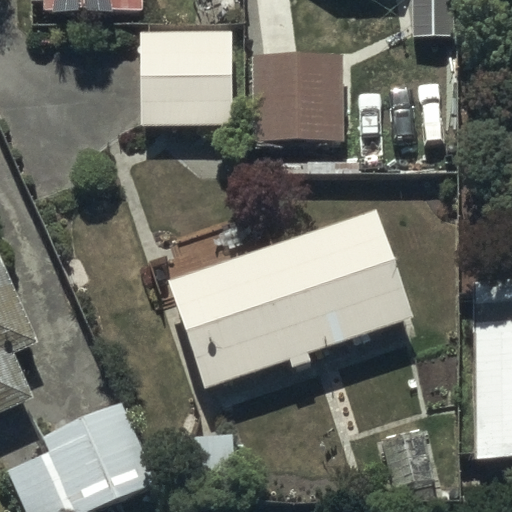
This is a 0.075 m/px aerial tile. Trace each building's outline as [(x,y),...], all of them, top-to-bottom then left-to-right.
[(40,0),(41,33),(141,33),(141,0),(40,0)] [(232,58),(140,59),(141,155),(232,154),(232,58)] [(339,85),(253,84),(253,168),(339,168),(339,85)] [(372,238),(166,306),(204,420),(288,392),(291,401),(315,393),(313,384),(410,352),(372,238)] [(0,449),(29,438),(10,392),(35,382),(0,297),(0,449)] [(511,486),(511,312),(471,313),(474,487),(511,486)] [(120,430),(41,464),(61,511),(151,511),(155,511),(120,430)] [(426,442),(383,451),(393,502),(436,494),(426,442)] [(199,505),(237,504),(237,468),(198,469),(199,505)]
